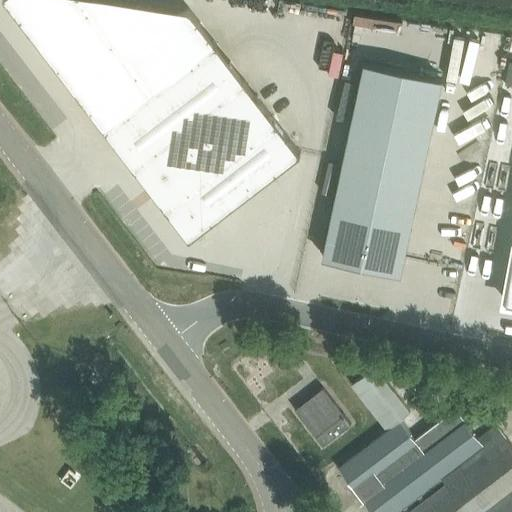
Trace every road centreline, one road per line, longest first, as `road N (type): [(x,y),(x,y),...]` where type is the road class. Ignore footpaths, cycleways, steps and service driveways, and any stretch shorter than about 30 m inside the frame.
road 1 (unclassified): [(511,358),(260,303),(209,310),(169,347)]
road 2 (tertiary): [(169,347),(0,128)]
road 3 (tertiary): [(287,511),(283,494),(169,347)]
